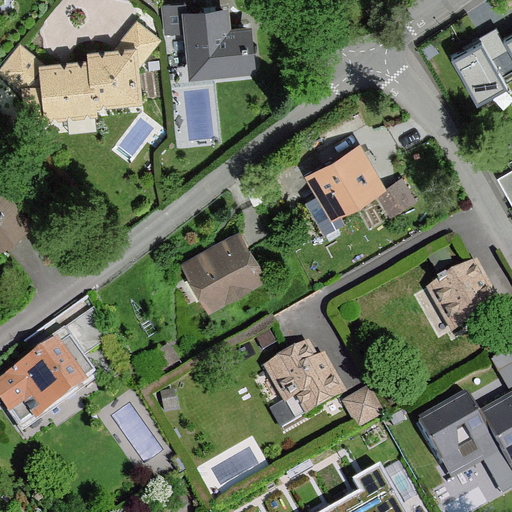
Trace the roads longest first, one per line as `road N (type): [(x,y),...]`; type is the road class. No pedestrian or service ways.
road 1 (residential): [(0,352),(379,56)]
road 2 (residential): [(511,240),(485,192),(379,56)]
